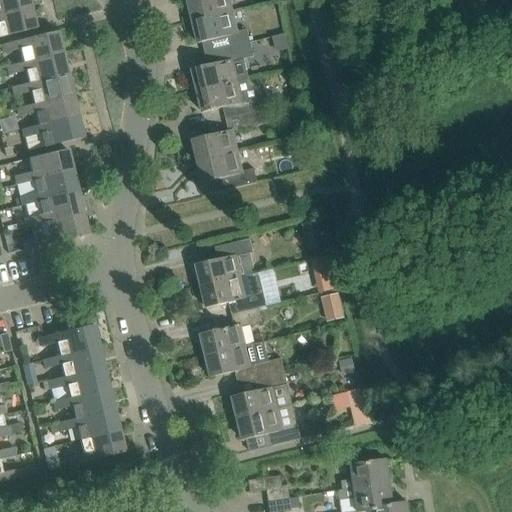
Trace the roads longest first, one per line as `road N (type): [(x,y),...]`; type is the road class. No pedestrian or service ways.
road 1 (residential): [(119,273),(142,73),(138,40),(116,0)]
road 2 (residential): [(202,511),(166,460),(119,273)]
road 3 (residential): [(0,303),(119,273)]
